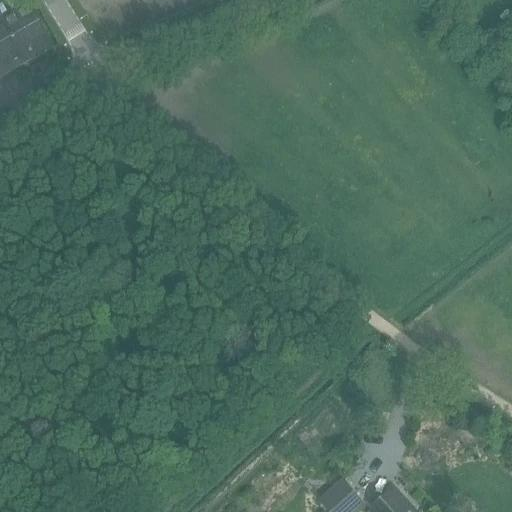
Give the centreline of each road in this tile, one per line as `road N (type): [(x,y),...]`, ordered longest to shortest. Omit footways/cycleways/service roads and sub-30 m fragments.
road 1 (unclassified): [(100,72),(110,90),(356,306),(511,416)]
road 2 (tertiary): [(100,72),(274,0)]
road 3 (tertiary): [(0,150),(100,72)]
